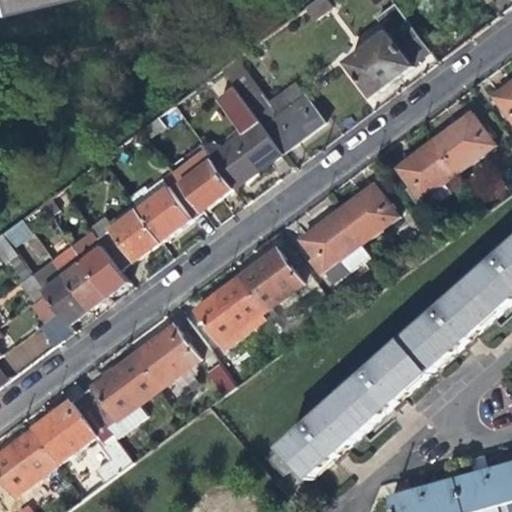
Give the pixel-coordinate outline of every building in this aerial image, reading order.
[(0,0),(0,19),(75,0),(0,0)] [(329,0),(317,0),(308,7),(318,22),(336,9),(329,0)] [(379,25),(388,37),(390,35),(392,37),(410,24),(399,9),(379,25)] [(432,54),(410,24),(392,37),(390,35),(388,37),(350,65),(375,100),(396,84),(415,70),(414,68),(432,54)] [(225,69),(237,87),(285,156),(311,137),(327,126),(298,85),(283,96),(293,111),(283,119),(267,96),(239,58),(225,69)] [(511,85),(496,98),(511,120),(511,85)] [(247,135),(213,159),(236,192),(265,171),(285,156),(237,87),(221,99),(247,135)] [(278,88),(267,96),(283,119),(293,111),(283,96),(278,88)] [(184,118),(176,106),(145,129),(151,139),(166,128),(173,129),(184,121),(184,118)] [(458,127),(435,144),(459,176),(496,149),(472,116),(458,127)] [(125,144),(113,153),(115,157),(119,161),(131,152),(125,144)] [(448,184),(459,176),(435,144),(414,159),(398,171),(422,203),(432,195),(439,205),(454,193),(448,184)] [(174,173),(183,185),(203,216),(221,203),(236,192),(213,159),(204,146),(172,169),(174,173)] [(115,157),(113,153),(104,159),(107,163),(115,157)] [(131,199),(140,211),(163,245),(181,232),(203,216),(183,185),(174,173),(164,180),(170,188),(155,199),(147,188),(131,199)] [(164,180),(149,190),(155,199),(170,188),(164,180)] [(360,200),(338,216),(362,248),(400,219),(376,188),(360,200)] [(98,241),(122,275),(149,256),(163,245),(140,211),(98,241)] [(343,262),(362,248),(338,216),(320,229),(301,243),(335,288),(352,275),(343,262)] [(34,234),(24,220),(4,235),(13,249),(34,234)] [(0,247),(9,261),(17,254),(13,249),(4,235),(0,237),(0,247)] [(74,250),(108,299),(117,292),(128,284),(122,275),(98,241),(94,235),(74,250)] [(23,244),(36,264),(49,256),(36,236),(23,244)] [(54,264),(89,314),(100,305),(108,299),(74,250),(71,246),(52,260),(54,264)] [(371,260),(362,248),(343,262),(352,275),(371,260)] [(511,252),(404,347),(432,378),(467,347),(511,308),(511,252)] [(263,264),(239,282),(265,317),(271,325),(279,318),(273,310),(305,287),(279,253),(263,264)] [(20,279),(31,271),(18,255),(7,263),(20,279)] [(80,320),(89,314),(54,264),(35,278),(47,296),(60,314),(69,328),(80,320)] [(23,283),(37,303),(47,296),(35,278),(33,276),(23,283)] [(213,355),(265,317),(239,282),(213,302),(188,321),(213,355)] [(31,307),(44,326),(60,314),(47,296),(37,303),(31,307)] [(39,329),(55,350),(74,335),(69,328),(60,314),(44,326),(39,329)] [(155,345),(136,359),(161,393),(202,363),(177,329),(155,345)] [(404,347),(287,449),(300,463),(315,479),(348,451),(409,397),(432,378),(404,347)] [(120,424),(151,401),(161,393),(136,359),(113,377),(85,397),(94,410),(136,465),(146,458),(130,436),(120,424)] [(225,399),(238,389),(222,367),(209,377),(225,399)] [(111,484),(136,465),(94,410),(85,397),(54,420),(33,436),(59,469),(99,439),(115,460),(101,471),(111,484)] [(160,412),(151,401),(120,424),(130,436),(160,412)] [(0,478),(16,501),(59,469),(33,436),(7,455),(0,460),(0,478)] [(286,475),(300,463),(287,449),(274,461),(286,475)] [(511,466),(506,468),(490,473),(499,507),(511,504),(511,466)] [(465,511),(481,511),(499,507),(490,473),(474,477),(457,481),(465,511)] [(440,486),(424,490),(430,511),(465,511),(457,481),(440,486)] [(395,511),(430,511),(424,490),(401,496),(392,499),(395,511)]
